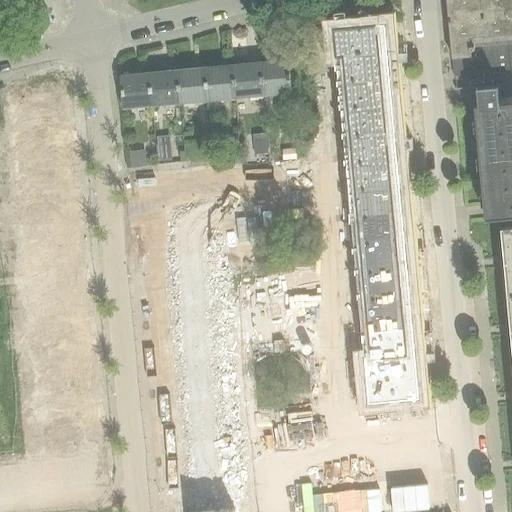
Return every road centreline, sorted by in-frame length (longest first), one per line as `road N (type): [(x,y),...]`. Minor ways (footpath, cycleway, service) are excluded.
road 1 (residential): [(474,511),(424,0)]
road 2 (residential): [(139,511),(97,44)]
road 3 (residential): [(97,44),(267,0)]
